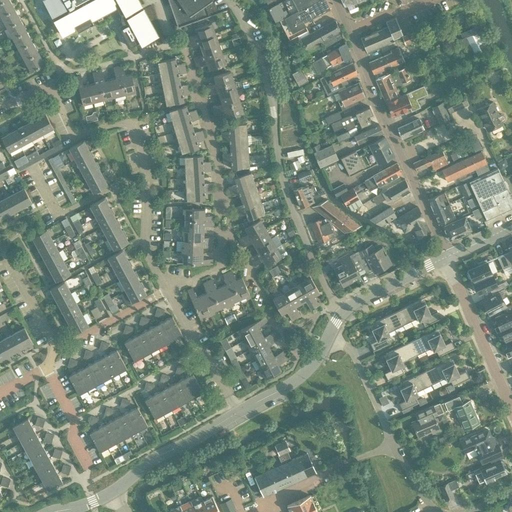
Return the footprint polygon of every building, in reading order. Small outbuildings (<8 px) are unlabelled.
[(0,15),(1,17),(15,9),(9,0),(5,0),(0,3),(0,15)] [(43,0),(52,16),(52,15),(54,19),(61,34),(62,33),(63,35),(65,34),(65,35),(75,29),(77,32),(91,25),(93,23),(92,22),(92,21),(91,20),(116,7),(120,14),(121,16),(121,19),(121,20),(121,21),(121,22),(122,24),(118,26),(129,45),(130,47),(140,42),(141,44),(155,37),(155,36),(157,35),(156,33),(144,11),(143,9),(141,10),(140,11),(138,7),(139,7),(139,6),(141,5),(140,4),(140,3),(138,0),(43,0)] [(212,0),(211,0),(210,0),(211,0),(210,0),(168,0),(171,7),(174,11),(172,12),(178,27),(209,16),(205,5),(212,0)] [(303,22),(329,8),(325,0),(317,0),(286,16),(279,19),(289,39),(297,35),(307,30),(303,22)] [(286,16),(317,0),(283,0),(288,7),(283,10),(286,16)] [(269,7),(268,8),(275,21),(279,19),(286,16),(283,10),(279,2),(269,7)] [(7,28),(20,20),(15,9),(1,17),(7,28)] [(402,34),(401,30),(395,17),(385,22),(387,26),(360,37),(366,53),(394,41),(393,38),(402,34)] [(26,31),(25,29),(20,20),(7,28),(13,39),(26,31)] [(324,40),(340,31),(335,20),(309,34),(307,30),(297,35),(301,43),(302,42),(306,49),(316,44),(314,40),(322,37),(324,40)] [(188,43),(215,33),(211,23),(194,29),(196,34),(186,38),(188,43)] [(462,37),(482,27),(480,23),(460,33),(462,37)] [(471,47),(475,55),(492,46),(482,27),(462,37),(463,38),(460,39),(462,43),(464,41),(467,40),(471,47)] [(19,49),(32,42),(26,31),(13,39),(19,49)] [(323,47),(342,37),(340,31),(324,40),(322,37),(314,40),(316,44),(320,42),(323,47)] [(218,43),(215,33),(188,43),(189,47),(199,44),(201,49),(218,43)] [(402,37),(405,45),(415,41),(412,33),(402,37)] [(302,44),(301,43),(297,35),(287,41),(292,49),(302,44)] [(24,60),(38,53),(32,42),(19,49),(24,60)] [(195,63),(222,53),(218,43),(201,49),(203,55),(193,58),(195,63)] [(312,62),(310,63),(315,73),(317,72),(326,68),(331,65),(333,68),(340,65),(339,62),(343,59),(344,60),(349,57),(351,56),(345,44),(338,47),(339,48),(317,59),(312,62)] [(373,74),(404,61),(403,59),(408,57),(409,54),(408,50),(405,49),(400,52),(398,47),(390,51),(391,53),(368,63),(373,74)] [(38,53),(24,60),(31,72),(44,64),(38,53)] [(195,63),(197,68),(206,64),(208,70),(226,64),(222,53),(195,63)] [(185,68),(184,63),(176,65),(175,58),(158,62),(160,73),(185,68)] [(319,78),(327,95),(347,86),(345,80),(351,77),(352,80),(357,77),(356,75),(358,74),(352,63),(328,74),(319,78)] [(124,94),(135,91),(131,74),(125,75),(122,65),(118,66),(124,94)] [(114,97),(124,94),(118,66),(113,67),(115,78),(110,79),(114,97)] [(456,67),(447,71),(450,77),(459,72),(456,67)] [(186,72),(185,68),(160,73),(162,83),(179,80),(178,74),(186,72)] [(301,68),(291,73),(298,86),(308,81),(301,68)] [(385,102),(399,96),(394,86),(398,84),(402,85),(402,83),(410,79),(405,68),(390,75),(389,73),(375,80),(385,102)] [(114,97),(110,79),(104,80),(101,70),(97,71),(103,99),(114,97)] [(93,102),(103,99),(97,71),(92,73),(94,83),(89,84),(93,102)] [(206,91),(234,82),(230,71),(213,77),(215,83),(205,86),(206,91)] [(89,84),(83,86),(81,76),(75,77),(82,104),(93,102),(89,84)] [(189,89),(188,84),(181,86),(179,80),(162,83),(164,94),(189,89)] [(242,88),(236,90),(234,82),(206,91),(208,95),(217,92),(219,98),(243,90),(242,88)] [(355,104),(354,102),(365,97),(358,82),(337,92),(340,99),(337,100),(342,110),(355,104)] [(420,107),(416,99),(427,94),(423,86),(399,96),(385,102),(392,117),(400,114),(410,109),(411,111),(420,107)] [(182,95),(190,94),(189,89),(164,94),(166,105),(184,102),(182,95)] [(243,93),(243,91),(243,90),(219,98),(221,103),(211,107),(213,111),(240,103),(238,95),(243,93)] [(315,94),(318,100),(325,97),(322,90),(315,94)] [(444,102),(450,114),(468,105),(462,93),(444,102)] [(442,102),(432,107),(439,123),(449,119),(442,102)] [(477,109),(487,131),(503,124),(502,122),(504,121),(505,118),(503,115),(501,114),(499,115),(493,102),(477,109)] [(213,111),(214,116),(224,113),(226,119),(243,113),(240,103),(213,111)] [(197,114),(195,110),(188,112),(186,106),(169,111),(172,121),(197,114)] [(369,106),(330,123),(338,141),(350,136),(348,129),(355,126),(360,124),(361,127),(371,123),(369,118),(368,119),(367,116),(372,114),(369,107),(369,106)] [(327,125),(341,118),(338,112),(324,118),(327,125)] [(40,135),(42,134),(53,128),(45,113),(32,120),(40,135)] [(198,119),(197,114),(172,121),(175,132),(192,127),(190,121),(198,119)] [(402,139),(404,138),(424,129),(419,119),(405,125),(397,129),(402,139)] [(30,140),(40,135),(32,120),(22,126),(30,140)] [(221,136),(246,134),(246,123),(228,125),(228,131),(220,132),(221,136)] [(358,143),(382,133),(379,124),(354,135),(358,143)] [(19,146),(30,140),(22,126),(11,132),(19,146)] [(194,133),(192,127),(175,132),(178,142),(203,135),(202,130),(194,133)] [(9,152),(19,146),(11,132),(1,138),(9,152)] [(247,145),(246,135),(246,134),(221,136),(221,141),(229,141),(229,147),(247,145)] [(197,142),(204,139),(203,135),(178,142),(182,153),(199,148),(197,142)] [(384,137),(362,147),(364,152),(369,163),(370,165),(393,155),(388,146),(384,137)] [(75,159),(89,151),(83,141),(69,148),(75,159)] [(50,149),(52,153),(63,147),(61,143),(50,149)] [(311,147),(313,153),(321,149),(319,144),(311,147)] [(248,156),(247,145),(229,147),(230,153),(222,153),(222,158),(248,156)] [(332,145),(321,149),(313,153),(319,167),(338,159),(332,145)] [(41,159),(52,153),(50,149),(39,155),(41,159)] [(288,158),(304,154),(302,149),(287,152),(288,158)] [(355,150),(340,157),(348,175),(364,168),(362,166),(369,163),(364,152),(357,155),(355,150)] [(449,161),(447,161),(442,150),(413,164),(416,171),(430,165),(433,170),(450,163),(449,161)] [(95,162),(89,152),(89,151),(75,159),(80,169),(95,162)] [(489,170),(487,166),(481,151),(441,170),(447,182),(474,169),(477,175),(489,170)] [(30,165),(41,159),(39,155),(28,161),(30,165)] [(210,166),(210,161),(202,162),(202,155),(184,156),(185,168),(210,166)] [(222,158),(223,163),(231,162),(231,169),(249,167),(248,156),(222,158)] [(54,171),(58,169),(52,158),(48,160),(54,171)] [(19,171),(30,165),(28,161),(17,167),(19,171)] [(100,172),(95,163),(95,162),(80,169),(86,180),(100,172)] [(378,186),(402,173),(396,163),(366,180),(371,186),(373,188),(377,185),(378,186)] [(203,171),(211,171),(210,166),(185,168),(185,179),(203,177),(203,171)] [(505,180),(503,181),(498,168),(468,182),(486,220),(511,208),(511,200),(507,188),(508,187),(505,180)] [(60,182),(64,180),(58,169),(54,171),(60,182)] [(297,175),(299,181),(299,182),(312,177),(309,170),(297,175)] [(2,174),(4,179),(10,176),(7,171),(2,174)] [(107,185),(101,174),(100,172),(86,180),(93,193),(107,185)] [(230,191),(254,183),(250,172),(234,178),(236,184),(228,187),(230,191)] [(212,188),(211,183),(204,184),(203,177),(185,179),(186,189),(212,188)] [(393,201),(410,191),(411,191),(404,179),(377,195),(381,201),(385,199),(386,201),(391,199),(393,201)] [(66,193),(70,191),(64,180),(60,182),(66,193)] [(472,193),(468,182),(467,181),(460,184),(458,185),(464,197),(472,193)] [(257,193),(254,183),(230,191),(231,196),(239,193),(241,199),(257,193)] [(336,196),(347,191),(344,183),(332,189),(336,196)] [(316,192),(316,191),(313,185),(308,187),(307,185),(293,191),(297,199),(316,192)] [(13,193),(21,208),(31,202),(24,188),(13,193)] [(204,193),(212,193),(212,188),(186,189),(187,201),(204,199),(204,193)] [(345,205),(348,204),(358,198),(352,188),(340,195),(342,200),(345,205)] [(313,198),(323,194),(324,194),(320,189),(316,191),(316,192),(297,199),(300,208),(314,202),(313,198)] [(66,193),(70,201),(72,204),(76,202),(70,191),(66,193)] [(433,211),(449,203),(444,192),(428,199),(433,211)] [(10,213),(21,208),(13,193),(3,199),(10,213)] [(261,203),(257,193),(241,199),(242,204),(235,207),(236,212),(261,203)] [(96,217),(110,208),(104,198),(90,206),(96,217)] [(0,218),(10,213),(3,199),(0,200),(0,218)] [(311,206),(315,209),(344,233),(346,232),(347,235),(356,231),(355,228),(360,226),(327,199),(311,206)] [(236,212),(238,216),(246,214),(248,220),(264,214),(261,203),(236,212)] [(449,203),(433,211),(439,224),(455,216),(449,203)] [(381,226),(396,216),(390,206),(369,219),(381,226)] [(417,206),(397,218),(404,232),(410,229),(412,227),(416,234),(418,238),(421,237),(423,236),(429,233),(424,222),(417,206)] [(115,219),(110,209),(110,208),(96,217),(101,227),(115,219)] [(214,221),(214,216),(204,215),(204,209),(185,208),(184,219),(214,221)] [(81,225),(78,220),(81,218),(78,213),(70,217),(73,223),(76,228),(81,225)] [(465,217),(443,226),(449,240),(471,230),(465,217)] [(321,219),(310,224),(318,242),(336,235),(331,222),(326,218),(321,220),(321,219)] [(121,230),(116,220),(115,219),(101,227),(107,238),(121,230)] [(214,226),(214,221),(184,219),(184,230),(203,231),(204,226),(214,226)] [(240,243),(265,228),(260,219),(244,228),(247,233),(238,239),(240,243)] [(67,232),(72,230),(69,224),(64,227),(67,232)] [(271,238),(266,229),(265,228),(240,243),(243,247),(252,242),(255,247),(271,238)] [(38,248),(52,240),(46,229),(32,237),(38,248)] [(70,238),(75,235),(72,230),(67,232),(70,238)] [(128,242),(122,231),(121,230),(107,238),(114,250),(128,242)] [(203,237),(203,231),(184,230),(183,241),(213,242),(213,237),(203,237)] [(276,247),(271,238),(255,247),(258,252),(249,257),(251,262),(276,247)] [(348,239),(342,242),(344,246),(347,247),(351,245),(348,239)] [(58,250),(52,241),(52,240),(38,248),(43,258),(58,250)] [(87,250),(93,247),(90,241),(84,244),(87,250)] [(213,247),(213,242),(183,241),(183,252),(202,253),(203,247),(213,247)] [(84,251),(81,246),(79,242),(74,245),(76,249),(79,254),(84,251)] [(363,267),(365,271),(370,269),(372,271),(373,271),(374,272),(389,264),(380,247),(375,250),(371,244),(355,252),(362,267),(363,267)] [(93,247),(87,250),(90,255),(96,252),(93,247)] [(285,252),(281,255),(276,247),(251,262),(254,266),(263,261),(266,266),(281,257),(282,259),(287,256),(285,252)] [(63,261),(58,251),(58,250),(43,258),(49,269),(63,261)] [(113,268),(128,260),(122,250),(108,258),(113,268)] [(84,251),(79,254),(82,260),(87,257),(84,251)] [(202,258),(202,253),(183,252),(182,263),(212,264),(212,259),(202,258)] [(356,270),(362,267),(355,252),(349,255),(348,254),(339,259),(342,264),(334,269),(342,284),(358,275),(356,270)] [(497,257),(502,269),(509,266),(504,254),(497,257)] [(133,271),(128,261),(128,260),(113,268),(119,279),(133,271)] [(491,274),(485,260),(478,263),(478,265),(468,270),(473,282),(491,274)] [(70,273),(64,262),(63,261),(49,269),(56,281),(70,273)] [(239,299),(249,294),(241,277),(236,279),(232,270),(227,272),(239,299)] [(102,282),(99,277),(96,271),(96,272),(91,274),(97,285),(102,282)] [(139,281),(134,272),(133,271),(119,279),(125,289),(139,281)] [(229,304),(239,299),(227,272),(222,275),(226,284),(221,286),(229,304)] [(508,285),(505,281),(496,285),(491,274),(473,282),(478,293),(490,289),(493,295),(504,289),(508,285)] [(85,285),(90,282),(87,276),(82,279),(85,285)] [(301,283),(315,307),(319,305),(314,296),(319,293),(310,277),(301,283)] [(229,304),(221,286),(216,288),(212,279),(207,281),(219,308),(229,304)] [(56,299),(70,292),(64,281),(50,289),(56,299)] [(146,294),(140,283),(139,281),(125,289),(132,302),(146,294)] [(209,313),(219,308),(207,281),(202,284),(206,293),(201,295),(209,313)] [(95,292),(92,287),(93,287),(90,282),(85,285),(90,294),(95,292)] [(310,310),(315,307),(301,283),(291,288),(300,303),(305,301),(310,310)] [(209,313),(201,295),(196,297),(192,288),(187,290),(199,317),(209,313)] [(295,306),(300,303),(291,288),(282,293),(296,318),(300,316),(295,306)] [(482,302),(489,315),(498,310),(499,311),(502,309),(504,313),(511,309),(511,304),(506,307),(501,298),(504,297),(503,295),(506,293),(504,289),(493,295),(494,296),(482,302)] [(76,302),(70,293),(70,292),(56,299),(61,310),(76,302)] [(106,302),(111,299),(108,293),(103,296),(106,302)] [(291,321),(296,318),(282,293),(272,299),(281,314),(286,311),(291,321)] [(114,304),(113,302),(120,298),(118,295),(111,299),(106,302),(108,307),(114,304)] [(402,325),(407,323),(417,318),(418,321),(421,320),(424,326),(441,318),(441,317),(440,318),(437,311),(430,314),(425,302),(423,303),(421,300),(396,312),(402,325)] [(81,313),(76,303),(76,302),(61,310),(67,321),(81,313)] [(100,311),(105,308),(102,303),(97,306),(100,311)] [(95,319),(101,315),(97,307),(90,311),(95,319)] [(496,332),(511,325),(511,309),(494,318),(496,322),(495,323),(493,324),(496,332)] [(3,314),(5,320),(11,317),(8,312),(3,314)] [(388,332),(402,325),(396,312),(371,324),(373,327),(371,328),(376,340),(370,343),(373,350),(372,350),(373,351),(390,343),(386,336),(389,335),(388,332)] [(88,325),(82,314),(81,313),(67,321),(74,333),(88,325)] [(237,320),(234,314),(224,318),(227,325),(237,320)] [(173,339),(182,335),(172,316),(163,321),(173,339)] [(258,326),(267,321),(265,317),(239,330),(245,340),(261,331),(258,326)] [(166,344),(173,339),(163,321),(155,325),(166,344)] [(158,348),(166,344),(155,325),(148,329),(158,348)] [(511,340),(511,325),(496,332),(500,340),(502,339),(504,339),(506,344),(511,340)] [(19,349),(31,342),(32,342),(24,328),(11,334),(19,349)] [(150,352),(158,348),(148,329),(140,334),(150,352)] [(417,355),(421,353),(431,348),(432,351),(435,349),(438,356),(455,348),(455,347),(454,347),(451,341),(445,344),(439,332),(437,333),(435,329),(410,341),(417,355)] [(275,336),(273,332),(264,336),(261,331),(245,340),(250,349),(275,336)] [(9,354),(19,349),(11,334),(1,340),(9,354)] [(142,357),(150,352),(140,334),(132,338),(142,357)] [(268,345),(277,341),(275,336),(250,349),(255,359),(271,350),(268,345)] [(134,361),(142,357),(132,338),(124,342),(134,361)] [(0,359),(9,354),(1,340),(0,340),(0,359)] [(402,362),(417,355),(410,341),(385,353),(387,357),(385,358),(391,370),(384,373),(387,380),(387,381),(404,372),(401,366),(404,365),(402,362)] [(108,354),(118,373),(126,368),(116,350),(108,354)] [(274,356),(271,351),(271,350),(255,359),(260,369),(285,355),(283,351),(274,356)] [(110,377),(118,373),(108,354),(100,359),(110,377)] [(287,360),(285,355),(260,369),(265,378),(281,370),(278,364),(287,360)] [(102,382),(110,377),(100,359),(92,363),(102,382)] [(431,384),(435,382),(445,377),(447,381),(450,379),(453,386),(470,377),(469,377),(465,371),(459,374),(453,362),(451,363),(449,359),(424,371),(431,384)] [(94,386),(102,382),(92,363),(84,367),(94,386)] [(86,390),(94,386),(84,367),(76,372),(86,390)] [(416,391),(431,384),(424,371),(399,383),(401,387),(399,388),(405,400),(398,403),(402,409),(401,410),(418,402),(415,396),(418,394),(416,391)] [(79,394),(86,390),(76,372),(68,376),(79,394)] [(194,396),(202,392),(203,392),(193,373),(184,378),(194,396)] [(186,401),(194,396),(184,378),(176,382),(186,401)] [(178,405),(186,401),(176,382),(168,387),(178,405)] [(170,409),(178,405),(168,387),(160,391),(170,409)] [(163,414),(170,409),(160,391),(153,395),(163,414)] [(155,418),(163,414),(153,395),(145,400),(155,418)] [(443,412),(454,407),(463,429),(478,422),(469,401),(462,404),(459,396),(440,404),(443,412)] [(443,412),(440,404),(439,403),(421,411),(423,415),(418,417),(418,418),(411,421),(418,438),(431,432),(432,434),(440,431),(434,416),(443,412)] [(139,430),(147,425),(137,407),(129,411),(139,430)] [(131,434),(139,430),(129,411),(121,416),(131,434)] [(123,439),(131,434),(121,416),(113,420),(123,439)] [(32,426),(28,419),(28,418),(12,426),(17,434),(32,426)] [(115,443),(123,439),(113,420),(105,424),(115,443)] [(107,447),(115,443),(105,424),(97,429),(107,447)] [(36,434),(32,426),(17,434),(21,442),(36,434)] [(498,444),(496,445),(488,428),(460,440),(465,453),(474,449),(481,464),(489,460),(490,462),(504,457),(498,444)] [(99,451),(107,447),(97,429),(89,433),(99,451)] [(451,432),(443,435),(446,440),(453,437),(451,432)] [(41,442),(36,434),(21,442),(25,450),(41,442)] [(291,460),(287,451),(289,450),(285,441),(275,445),(279,454),(278,455),(282,464),(255,476),(263,496),(315,472),(307,453),(291,460)] [(45,450),(41,442),(25,450),(30,458),(45,450)] [(49,458),(45,450),(30,458),(34,466),(49,458)] [(53,465),(49,458),(34,466),(38,474),(53,465)] [(501,461),(480,470),(484,480),(485,483),(487,483),(494,481),(494,479),(494,478),(507,473),(504,466),(502,463),(501,461)] [(58,473),(53,465),(38,474),(42,482),(58,473)] [(47,490),(62,482),(58,473),(42,482),(47,490)] [(448,483),(439,487),(445,501),(454,498),(451,492),(459,489),(455,480),(448,483)] [(317,511),(310,495),(298,501),(303,511),(317,511)] [(194,511),(207,511),(202,501),(200,496),(190,501),(194,511)] [(219,511),(212,496),(202,501),(207,511),(219,511)] [(180,505),(182,511),(194,511),(190,501),(180,505)] [(289,511),(303,511),(298,501),(287,506),(289,511)]
